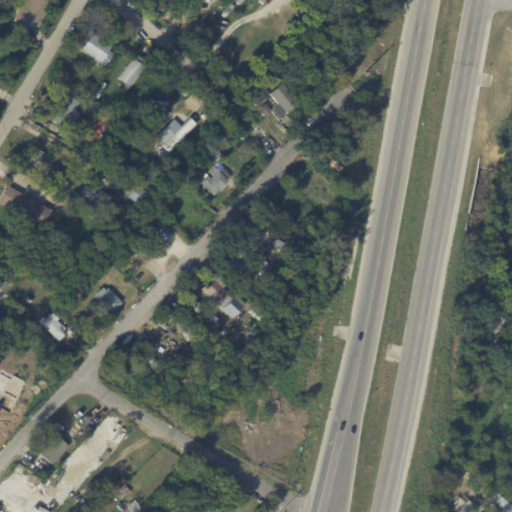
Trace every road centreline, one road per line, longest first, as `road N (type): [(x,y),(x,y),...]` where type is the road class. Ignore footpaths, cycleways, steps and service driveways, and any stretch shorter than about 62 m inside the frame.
road 1 (secondary): [(378,511),(471,0)]
road 2 (residential): [(348,93),(0,461)]
road 3 (secondary): [(423,0),(349,408)]
road 4 (residential): [(82,378),(310,511)]
road 5 (residential): [(80,0),(0,133)]
